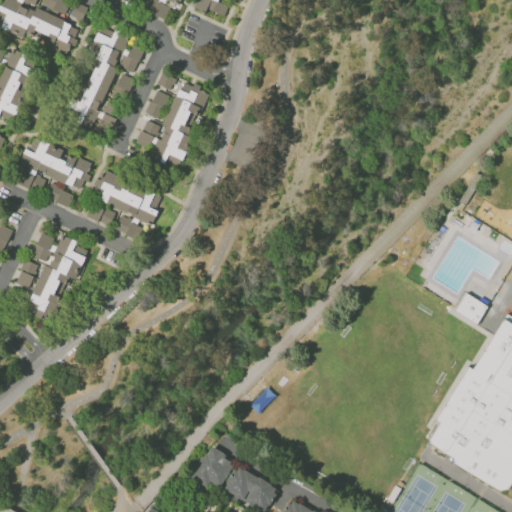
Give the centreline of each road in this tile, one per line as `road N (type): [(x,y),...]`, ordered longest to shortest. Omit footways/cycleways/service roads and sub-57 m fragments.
road 1 (residential): [(0,401),(109,310),(208,198),(242,45),(262,0)]
road 2 (residential): [(334,511),(229,448)]
